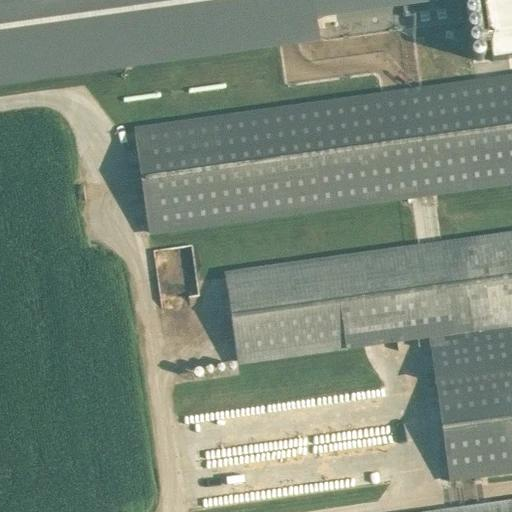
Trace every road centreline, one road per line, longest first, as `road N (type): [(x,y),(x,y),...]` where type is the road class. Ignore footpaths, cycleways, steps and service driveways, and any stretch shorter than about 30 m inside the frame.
road 1 (unknown): [(511,485),(312,511)]
road 2 (unknown): [(169,511),(161,330)]
